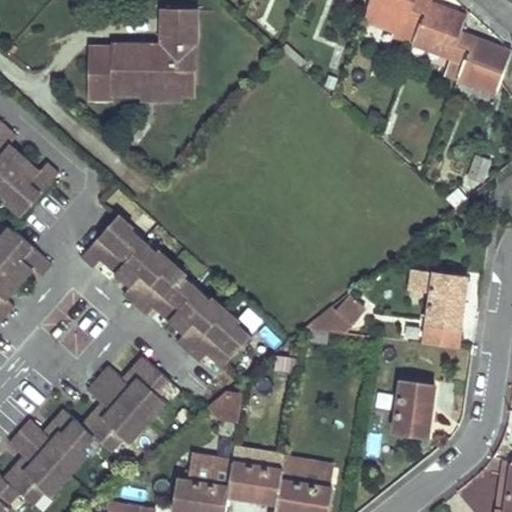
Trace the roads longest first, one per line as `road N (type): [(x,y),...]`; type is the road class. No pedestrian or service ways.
road 1 (residential): [(511,256),(482,412),(465,449),(388,511)]
road 2 (residential): [(68,281),(63,241),(88,203),(90,176),(0,103)]
road 3 (residential): [(36,350),(72,380),(126,314),(83,278),(68,281)]
